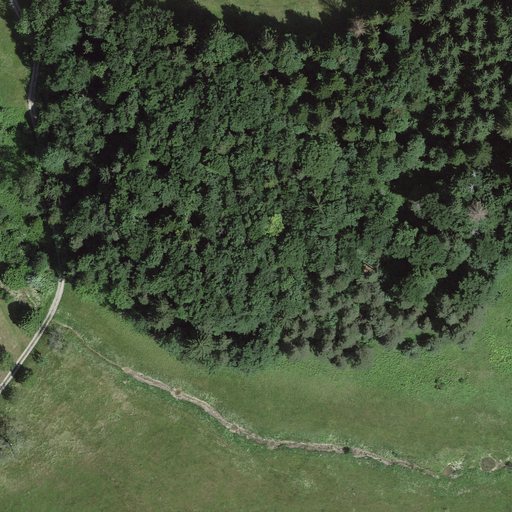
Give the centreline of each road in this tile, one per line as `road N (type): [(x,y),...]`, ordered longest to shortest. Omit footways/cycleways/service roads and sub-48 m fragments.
road 1 (track): [(51,311),(132,368),(271,439),(471,473),(511,463)]
road 2 (track): [(0,388),(58,300),(31,119),(34,65),(14,0)]
